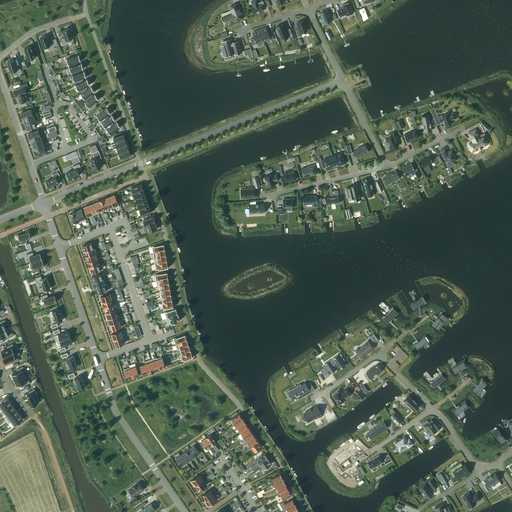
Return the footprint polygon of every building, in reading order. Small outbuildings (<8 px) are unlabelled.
[(258,3),(256,0),(254,0),(251,1),(253,6),(251,7),(254,14),(263,11),(262,7),(265,6),(263,1),(258,3)] [(346,15),(354,12),(349,2),(342,5),(343,8),(337,10),(340,17),(346,14),(346,15)] [(241,14),(237,3),(229,7),(232,13),(222,17),(222,18),(221,18),(223,21),(225,25),(239,20),(237,15),(241,14)] [(327,10),(320,13),(324,23),(331,20),(327,10)] [(302,35),(301,33),(307,30),(303,20),(297,23),(299,28),(296,29),(299,36),(302,35)] [(281,40),(288,37),(283,24),(276,27),(281,40)] [(269,34),(266,27),(259,30),(263,41),(270,38),(271,40),(274,39),(272,33),(269,34)] [(65,37),(61,38),(63,44),(74,41),(69,28),(63,30),(65,37)] [(253,33),(254,37),(250,39),(252,45),(257,43),(263,41),(259,30),(253,33)] [(47,35),(40,38),(44,48),(48,46),(49,50),(55,48),(52,41),(49,42),(47,35)] [(242,51),(239,41),(233,43),(233,42),(230,42),(229,40),(222,42),(223,45),(221,46),(224,56),(230,54),(230,53),(234,52),(234,54),(242,51)] [(31,46),(24,48),(28,60),(35,57),(31,46)] [(72,64),(72,66),(78,64),(77,62),(80,61),(78,55),(67,59),(69,65),(72,64)] [(14,60),(7,62),(11,75),(21,71),(19,65),(16,67),(14,60)] [(72,75),(80,72),(80,70),(83,69),(81,63),(78,64),(72,66),(70,67),(72,75)] [(77,80),(78,83),(83,81),(82,78),(86,77),(84,71),(80,72),(72,75),(74,81),(77,80)] [(87,79),(83,81),(78,83),(76,85),(79,91),(81,93),(88,89),(86,86),(90,85),(87,79)] [(16,97),(26,93),(25,89),(28,88),(26,83),(20,85),(21,88),(14,90),(16,97)] [(93,95),(95,94),(93,95),(92,94),(95,92),(91,86),(88,89),(81,93),(85,99),(86,98),(87,100),(90,98),(93,95)] [(62,91),(58,94),(62,100),(66,96),(62,91)] [(26,93),(16,97),(18,103),(25,101),(26,104),(33,101),(31,96),(28,97),(26,93)] [(92,104),(94,106),(97,103),(96,101),(98,99),(95,94),(93,95),(90,98),(87,100),(85,101),(89,106),(92,104)] [(107,115),(110,113),(106,108),(104,110),(102,108),(99,110),(101,112),(97,115),(101,120),(104,117),(107,115)] [(21,112),(23,118),(33,115),(31,109),(21,112)] [(452,123),(451,120),(455,118),(453,113),(449,115),(448,113),(442,115),(441,115),(438,116),(440,122),(444,121),(446,125),(452,123)] [(25,124),(35,120),(37,120),(36,117),(34,118),(33,115),(23,118),(25,124)] [(102,122),(106,127),(107,126),(112,122),(115,120),(112,115),(109,117),(107,115),(104,117),(106,119),(102,122)] [(422,116),(421,116),(424,132),(431,130),(429,115),(428,115),(428,116),(422,117),(422,116)] [(37,126),(35,120),(25,124),(27,129),(37,126)] [(114,124),(112,122),(107,126),(108,128),(107,129),(111,134),(120,127),(117,122),(114,124)] [(484,131),(489,128),(485,124),(482,122),(480,123),(484,131)] [(468,133),(471,138),(473,142),(469,144),(473,151),(478,148),(479,149),(482,147),(482,146),(487,143),(484,136),(480,138),(476,129),(468,133)] [(30,139),(40,136),(38,130),(28,133),(30,139)] [(415,130),(404,135),(407,142),(418,137),(415,130)] [(391,136),(386,138),(387,141),(387,142),(388,145),(389,145),(391,149),(398,145),(396,140),(399,139),(398,137),(396,131),(390,133),(391,136)] [(125,139),(123,134),(113,137),(115,143),(125,139)] [(42,141),(40,136),(30,139),(31,139),(33,144),(42,141)] [(125,139),(115,143),(117,148),(127,145),(125,139)] [(34,150),(44,147),(42,141),(33,144),(34,150)] [(117,148),(119,154),(129,150),(127,145),(117,148)] [(362,147),(353,151),(356,158),(369,151),(366,146),(363,148),(362,147)] [(46,153),(44,147),(34,150),(36,156),(46,153)] [(445,147),(440,150),(443,155),(447,163),(446,164),(448,168),(455,165),(453,161),(454,161),(458,159),(456,156),(456,157),(452,150),(448,152),(445,147)] [(93,167),(94,167),(95,169),(96,169),(97,170),(100,168),(100,167),(101,167),(98,159),(101,158),(98,150),(92,153),(94,158),(91,159),(92,163),(91,163),(93,167)] [(119,154),(121,159),(131,156),(129,150),(119,154)] [(332,156),(336,165),(339,164),(340,165),(346,163),(342,152),(337,154),(337,155),(333,157),(333,156),(332,156)] [(429,155),(419,161),(423,168),(424,167),(427,174),(427,173),(427,172),(431,170),(428,165),(429,165),(434,161),(436,164),(439,162),(436,157),(432,159),(429,155)] [(323,159),(327,170),(333,167),(336,165),(332,156),(333,157),(328,158),(328,157),(323,159)] [(68,178),(69,179),(72,177),(73,178),(77,177),(76,176),(79,175),(78,171),(82,169),(79,163),(73,166),(74,169),(66,173),(67,174),(66,174),(67,178),(68,178)] [(415,171),(411,163),(402,168),(406,176),(415,171)] [(310,174),(310,175),(315,174),(318,173),(316,169),(315,164),(312,165),(308,166),(308,167),(302,169),(304,176),(310,174)] [(288,172),(283,174),(285,181),(292,179),(292,180),(296,179),(295,175),(298,174),(296,167),(292,168),(293,170),(287,171),(288,172)] [(400,178),(396,171),(384,177),(387,183),(388,184),(392,182),(400,178)] [(48,186),(48,187),(52,186),(53,187),(56,185),(56,184),(59,183),(57,179),(61,178),(58,172),(52,174),(54,178),(46,181),(46,182),(45,183),(47,186),(48,186)] [(272,175),(264,177),(268,188),(275,185),(274,182),(278,180),(277,175),(276,174),(272,175)] [(365,179),(363,180),(367,197),(367,196),(373,194),(371,188),(372,187),(371,183),(370,184),(369,178),(366,179),(366,178),(365,178),(365,179)] [(133,193),(143,189),(141,184),(131,187),(133,193)] [(357,185),(353,186),(350,187),(345,189),(348,198),(353,196),(354,199),(360,198),(357,185)] [(254,188),(241,189),(241,198),(255,197),(254,188)] [(134,199),(135,199),(145,195),(143,189),(133,193),(132,193),(134,199)] [(331,203),(331,205),(335,204),(335,203),(340,202),(338,195),(339,195),(339,194),(336,195),(335,190),(332,191),(332,195),(325,197),(327,204),(331,203)] [(113,208),(119,206),(115,194),(109,197),(113,207),(113,208)] [(137,204),(147,201),(145,195),(135,199),(137,204)] [(303,204),(304,204),(312,203),(313,207),(318,206),(321,206),(322,206),(321,197),(317,197),(317,195),(316,195),(303,196),(303,204)] [(108,209),(113,207),(109,197),(104,199),(108,209)] [(292,208),(292,207),(295,207),(294,198),(283,199),(283,207),(287,207),(287,208),(291,208),(292,208)] [(103,211),(108,209),(104,199),(99,201),(103,210),(103,211)] [(98,212),(103,210),(99,201),(94,203),(98,212)] [(139,210),(149,206),(147,201),(137,204),(139,210)] [(93,214),(98,212),(94,203),(89,205),(93,214)] [(256,204),(249,205),(249,211),(250,213),(253,213),(261,213),(265,212),(264,212),(264,204),(256,204)] [(88,216),(93,214),(89,205),(84,207),(85,209),(88,216)] [(151,211),(149,206),(139,210),(141,215),(151,211)] [(76,211),(80,223),(86,220),(81,209),(76,211)] [(80,223),(76,211),(70,214),(72,220),(74,225),(80,223)] [(145,226),(155,222),(153,216),(143,220),(145,226)] [(157,228),(155,222),(145,226),(143,226),(145,233),(157,228)] [(26,232),(18,235),(20,241),(21,241),(22,244),(21,244),(27,242),(26,239),(31,237),(29,230),(25,231),(26,232)] [(84,251),(93,248),(91,242),(82,245),(84,251)] [(164,244),(152,246),(153,252),(165,250),(164,244)] [(93,248),(84,251),(86,257),(96,253),(95,253),(93,248)] [(165,250),(153,252),(154,258),(166,256),(165,250)] [(33,252),(26,254),(30,263),(44,259),(42,255),(41,255),(40,252),(34,255),(33,252)] [(86,257),(88,262),(98,258),(97,254),(96,253),(86,257)] [(166,256),(154,258),(155,264),(167,262),(166,256)] [(88,262),(90,268),(101,264),(101,263),(99,264),(97,259),(98,259),(98,258),(88,262)] [(44,259),(30,263),(33,273),(39,270),(38,268),(45,265),(44,262),(45,262),(44,259)] [(168,268),(167,262),(155,264),(156,270),(168,268)] [(91,273),(103,269),(101,264),(90,268),(91,273)] [(105,278),(103,272),(92,276),(94,282),(105,278)] [(167,272),(155,274),(155,277),(156,280),(168,278),(167,272)] [(41,276),(35,278),(36,278),(37,280),(36,281),(40,280),(44,290),(50,288),(46,277),(42,279),(41,276)] [(105,278),(94,282),(95,288),(107,284),(107,283),(106,284),(104,279),(105,279),(105,278)] [(157,286),(169,284),(168,278),(156,280),(157,286)] [(107,284),(95,288),(97,293),(109,289),(107,284)] [(114,298),(112,293),(101,296),(102,302),(114,298)] [(47,294),(41,296),(42,296),(43,298),(42,299),(44,298),(46,305),(57,301),(58,300),(57,297),(56,297),(55,294),(48,297),(47,294)] [(413,310),(426,302),(423,296),(410,304),(413,310)] [(116,304),(114,298),(102,302),(104,307),(116,304)] [(116,304),(104,307),(106,313),(115,310),(115,308),(114,305),(116,304)] [(63,320),(59,308),(50,311),(52,316),(54,315),(56,322),(63,320)] [(176,308),(164,312),(165,315),(166,318),(178,314),(176,308)] [(389,322),(391,320),(398,313),(393,308),(383,319),(387,323),(389,322)] [(117,315),(115,310),(106,313),(108,318),(117,315)] [(180,320),(178,314),(166,318),(168,324),(180,320)] [(442,314),(435,322),(433,325),(438,329),(447,318),(442,314)] [(117,315),(108,318),(110,324),(122,320),(121,319),(119,320),(117,315)] [(122,320),(110,324),(112,329),(123,326),(122,320)] [(6,329),(0,331),(0,338),(5,336),(6,339),(14,335),(12,332),(11,333),(8,328),(6,329)] [(68,331),(57,335),(59,340),(57,341),(70,337),(68,331)] [(123,337),(121,331),(111,334),(113,340),(123,337)] [(174,338),(176,344),(187,340),(185,334),(174,338)] [(417,349),(429,340),(426,336),(414,344),(417,349)] [(70,337),(57,341),(59,347),(72,343),(70,337)] [(113,340),(115,346),(125,343),(124,340),(123,337),(113,340)] [(189,345),(187,340),(176,344),(178,350),(189,345)] [(369,340),(355,350),(360,356),(360,357),(361,357),(374,347),(369,340)] [(7,349),(1,352),(4,357),(3,358),(16,352),(13,346),(14,346),(12,343),(6,346),(7,349)] [(191,351),(189,345),(178,350),(180,349),(182,354),(179,355),(180,355),(191,351)] [(193,357),(191,351),(180,355),(182,361),(193,357)] [(16,352),(3,358),(5,364),(12,361),(13,363),(19,360),(18,357),(16,358),(14,353),(16,352)] [(329,360),(325,363),(331,373),(336,370),(332,365),(336,362),(341,369),(346,365),(343,361),(345,359),(343,357),(341,359),(338,354),(333,357),(333,358),(329,361),(329,360)] [(71,369),(77,366),(73,355),(67,358),(71,369)] [(156,357),(160,369),(166,367),(162,356),(156,358),(156,357)] [(150,359),(155,371),(160,369),(156,357),(151,359),(150,359)] [(145,361),(149,373),(155,371),(150,359),(145,361)] [(143,374),(143,375),(149,373),(145,361),(145,364),(140,366),(143,374)] [(468,366),(465,361),(452,368),(455,373),(468,366)] [(364,375),(369,381),(372,379),(371,378),(374,376),(375,377),(378,374),(377,374),(382,370),(381,368),(380,367),(378,364),(366,372),(367,373),(364,375)] [(18,372),(12,374),(14,380),(27,374),(23,366),(17,369),(18,372)] [(129,367),(133,377),(139,375),(136,366),(130,368),(130,367),(129,367)] [(127,380),(133,377),(129,367),(123,369),(127,380)] [(27,374),(14,380),(17,386),(23,383),(25,385),(30,383),(27,374)] [(445,379),(442,374),(430,384),(434,388),(445,379)] [(77,383),(74,384),(76,389),(79,388),(79,389),(86,386),(82,375),(75,378),(77,383)] [(487,383),(482,379),(473,391),(478,395),(487,383)] [(306,395),(315,390),(311,383),(306,385),(305,383),(305,382),(301,384),(300,383),(295,386),(296,388),(289,391),(293,399),(297,397),(299,399),(304,396),(302,394),(305,393),(306,395)] [(29,394),(26,395),(32,406),(38,403),(37,399),(36,400),(32,392),(35,391),(34,388),(28,391),(29,394)] [(339,390),(333,394),(339,404),(346,399),(345,398),(351,394),(347,388),(342,391),(341,392),(339,390)] [(414,411),(420,405),(409,395),(403,401),(414,411)] [(0,407),(0,408),(9,401),(5,396),(1,400),(0,398),(0,407)] [(9,401),(0,408),(3,412),(13,405),(9,401)] [(469,407),(465,402),(453,411),(457,415),(469,407)] [(13,405),(3,412),(7,417),(16,410),(13,405)] [(308,411),(304,413),(308,420),(312,417),(313,418),(318,415),(319,418),(322,416),(317,406),(311,409),(311,408),(308,410),(308,411)] [(16,410),(7,417),(10,422),(20,415),(16,410)] [(235,423),(242,418),(239,413),(231,418),(231,419),(229,420),(233,425),(235,423)] [(20,415),(10,422),(14,426),(15,425),(16,426),(19,424),(18,423),(23,419),(20,415)] [(246,423),(242,418),(235,423),(238,428),(246,423)] [(424,429),(428,433),(430,437),(433,435),(438,431),(440,430),(436,425),(434,421),(432,419),(428,422),(427,420),(421,424),(424,428),(424,427),(424,429)] [(367,433),(371,439),(388,427),(384,421),(367,433)] [(238,428),(241,433),(249,427),(246,423),(238,428)] [(241,433),(244,437),(252,432),(249,427),(241,433)] [(501,443),(506,440),(497,428),(492,431),(501,443)] [(252,432),(244,437),(242,439),(245,443),(255,437),(252,432)] [(211,434),(206,437),(213,447),(216,452),(219,450),(217,446),(216,445),(215,445),(214,443),(216,442),(215,439),(216,439),(214,435),(213,436),(211,434)] [(213,454),(216,452),(213,447),(206,437),(201,440),(203,443),(202,444),(204,447),(205,446),(207,448),(208,450),(210,449),(211,450),(213,454)] [(251,447),(258,441),(255,437),(245,443),(249,448),(251,447)] [(410,446),(413,444),(409,439),(407,440),(404,437),(394,443),(397,448),(399,450),(405,446),(406,445),(408,443),(410,446)] [(262,446),(258,441),(251,447),(254,452),(262,446)] [(347,458),(357,450),(353,445),(339,457),(341,460),(338,462),(341,465),(340,466),(343,471),(344,470),(347,473),(350,471),(350,472),(351,473),(355,469),(351,464),(347,458)] [(194,446),(189,449),(194,456),(199,453),(194,446)] [(189,449),(185,452),(190,459),(194,456),(189,449)] [(185,452),(180,455),(185,462),(190,459),(185,452)] [(251,466),(253,469),(268,459),(265,454),(262,455),(261,454),(258,456),(259,458),(257,459),(255,460),(256,462),(251,466)] [(180,455),(176,458),(181,465),(185,462),(180,455)] [(375,467),(384,461),(385,464),(389,462),(385,456),(381,459),(379,455),(368,462),(374,471),(377,469),(375,467)] [(271,464),(268,459),(253,469),(255,472),(260,468),(262,470),(263,469),(266,467),(266,469),(270,466),(269,465),(271,464)] [(443,471),(438,474),(444,483),(449,480),(447,476),(446,476),(446,475),(447,474),(446,474),(443,471)] [(488,477),(485,480),(487,484),(485,485),(488,490),(492,488),(490,485),(493,484),(493,485),(496,483),(495,482),(499,480),(495,473),(491,476),(491,475),(488,477)] [(194,485),(203,479),(200,474),(191,480),(191,481),(194,485)] [(270,479),(273,484),(283,479),(280,474),(272,478),(270,479)] [(432,478),(428,482),(430,485),(433,489),(437,486),(434,481),(432,478)] [(198,490),(206,484),(203,479),(194,485),(198,490)] [(286,484),(283,479),(273,484),(274,487),(276,485),(277,488),(286,484)] [(144,489),(139,482),(136,484),(133,486),(130,489),(128,490),(134,499),(130,501),(132,504),(138,500),(136,497),(135,495),(144,489)] [(426,498),(433,493),(426,483),(419,488),(426,498)] [(277,488),(280,493),(288,489),(286,484),(277,488)] [(205,500),(213,494),(210,489),(201,495),(205,500)] [(281,496),(283,499),(291,494),(288,489),(280,493),(278,494),(279,497),(281,496)] [(469,492),(462,497),(465,500),(469,507),(476,503),(475,502),(481,498),(477,492),(472,496),(469,492)] [(217,499),(213,494),(205,500),(208,505),(217,499)] [(292,499),(284,503),(287,508),(295,504),(292,499)] [(152,511),(156,510),(151,503),(142,509),(142,510),(139,511),(152,511)]
